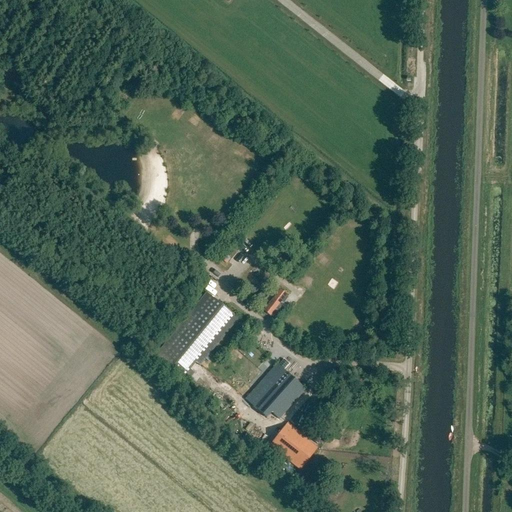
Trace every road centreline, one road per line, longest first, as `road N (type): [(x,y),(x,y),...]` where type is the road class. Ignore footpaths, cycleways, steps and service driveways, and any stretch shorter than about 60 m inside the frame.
road 1 (unclassified): [(397,511),(420,0)]
road 2 (unclassified): [(467,511),(484,0)]
